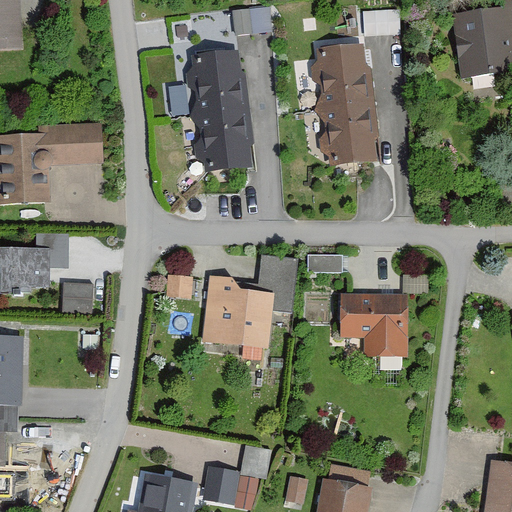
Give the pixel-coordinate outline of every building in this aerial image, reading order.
[(18,44),(17,0),(0,0),(0,51),(4,51),(4,44),(18,44)] [(511,1),(500,3),(502,11),(452,19),(461,83),(511,75),(511,1)] [(366,8),(366,33),(402,32),(402,7),(366,8)] [(269,32),(265,10),(234,16),(238,38),(269,32)] [(317,145),(324,159),(344,158),(345,167),(371,166),(371,164),(378,163),(377,143),(378,143),(372,73),(368,73),(366,50),(319,53),(320,66),(311,74),(311,80),(322,85),(322,100),(315,112),(325,123),(325,132),(317,145)] [(192,151),(199,165),(219,163),(220,173),(246,172),(246,170),(253,169),(252,149),(253,149),(246,79),(242,80),(240,57),(194,59),(195,71),(186,80),(186,86),(197,91),(198,106),(190,118),(200,129),(200,138),(192,151)] [(39,136),(0,137),(0,204),(51,203),(49,169),(102,167),(101,127),(39,129),(39,136)] [(0,270),(4,271),(5,292),(35,291),(35,288),(51,288),(50,271),(68,270),(67,250),(0,251),(0,270)] [(258,284),(237,282),(235,279),(209,276),(203,342),(271,348),(275,311),(292,313),(297,260),(260,257),(258,284)] [(341,272),(341,258),(308,258),(308,272),(341,272)] [(189,300),(190,277),(168,276),(167,299),(189,300)] [(94,303),(95,281),(65,280),(64,302),(94,303)] [(407,296),(342,296),(342,341),(366,341),(366,358),(406,358),(407,296)] [(13,365),(14,339),(0,338),(0,477),(6,477),(7,436),(17,436),(18,407),(22,408),(23,365),(13,365)] [(267,480),(271,452),(244,448),(240,476),(267,480)] [(511,511),(511,466),(490,464),(484,511),(511,511)] [(234,506),(238,474),(208,470),(204,502),(234,506)] [(192,511),(196,486),(147,479),(143,511),(140,511),(128,510),(127,511),(192,511)] [(251,511),(256,482),(241,480),(237,510),(251,511)] [(305,507),(307,482),(288,480),(286,505),(305,507)] [(368,511),(373,492),(323,483),(317,511),(368,511)]
